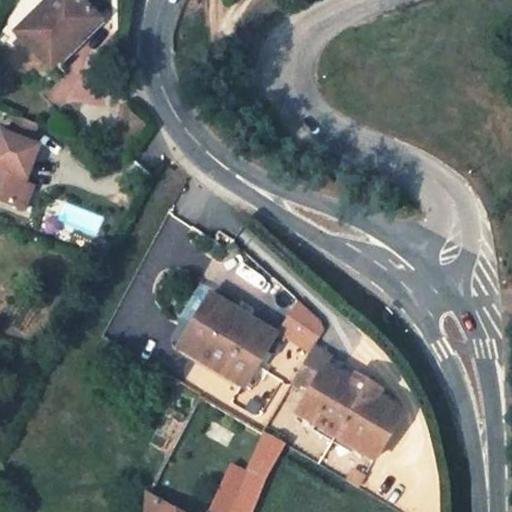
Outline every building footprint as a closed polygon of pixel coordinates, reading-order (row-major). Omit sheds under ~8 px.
[(46,0),(15,31),(51,68),(65,55),(62,52),(98,17),(81,0),(46,0)] [(36,124),(17,117),(10,135),(29,143),(36,124)] [(32,187),(24,183),(38,146),(29,143),(10,135),(0,131),(0,200),(23,210),(32,187)] [(273,333),(233,309),(237,303),(215,290),(180,348),(242,385),(273,333)] [(325,354),(313,346),(291,383),(304,390),(320,362),(325,354)] [(326,366),(320,362),(304,390),(309,393),(326,366)] [(352,382),(326,366),(309,393),(297,413),(375,460),(404,413),(377,397),(382,388),(357,373),(352,382)] [(285,445),(264,432),(245,472),(229,465),(208,511),(252,511),(266,479),(285,445)] [(177,511),(145,493),(144,511),(177,511)]
